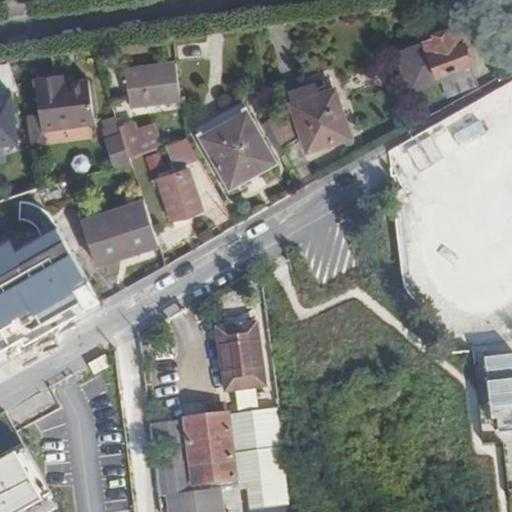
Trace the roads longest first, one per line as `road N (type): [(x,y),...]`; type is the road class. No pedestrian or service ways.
road 1 (residential): [(336,259),(304,233),(274,231),(0,391)]
road 2 (residential): [(0,29),(214,0)]
